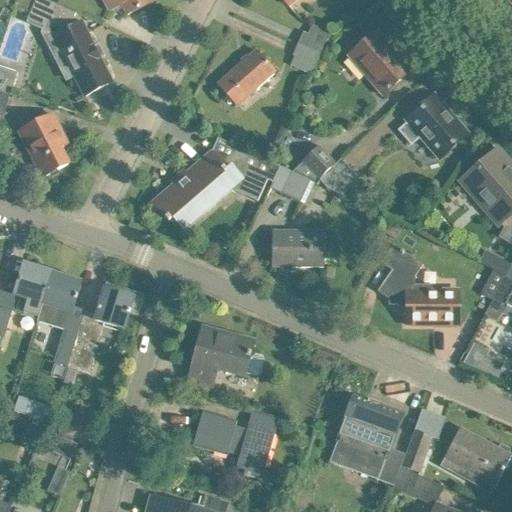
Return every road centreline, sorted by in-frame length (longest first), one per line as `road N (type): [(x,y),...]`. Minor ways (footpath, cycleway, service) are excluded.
road 1 (residential): [(511,411),(171,265)]
road 2 (unclassified): [(89,237),(192,0)]
road 3 (unclassified): [(103,511),(171,265)]
